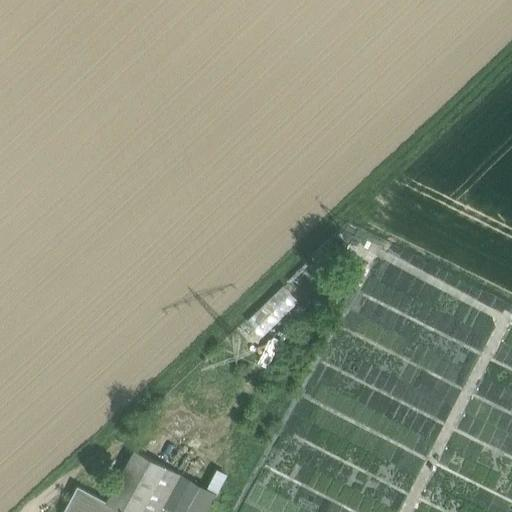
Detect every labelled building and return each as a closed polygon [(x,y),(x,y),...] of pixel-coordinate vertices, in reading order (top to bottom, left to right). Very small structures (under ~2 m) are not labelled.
[(308,361),(239,511),(398,511),(419,468),(418,457),(411,454),(410,438),(406,447),(394,442),(390,450),(389,437),(360,440),(358,423),(359,422),(357,400),(312,404),(308,361)] [(106,501),(106,502),(123,511),(140,511),(143,507),(148,499),(165,467),(134,450),(106,501)] [(165,467),(148,499),(162,507),(180,475),(165,467)] [(511,469),(428,494),(446,511),(445,511),(507,511),(507,508),(511,510),(511,469)] [(123,511),(106,502),(106,501),(77,486),(62,511),(123,511)] [(158,511),(162,507),(148,499),(143,507),(152,511),(158,511)]
